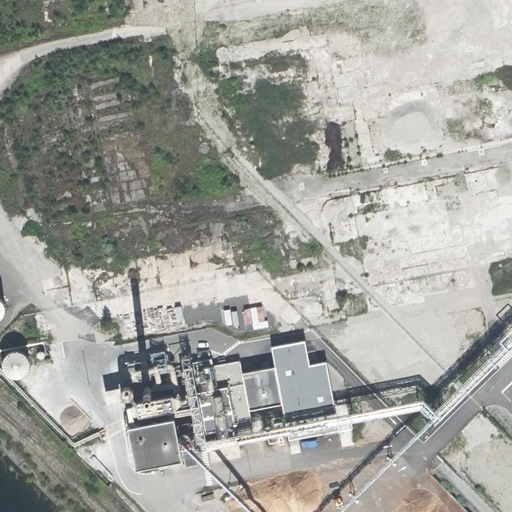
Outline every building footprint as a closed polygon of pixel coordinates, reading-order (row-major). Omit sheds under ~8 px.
[(403,361),(410,360),(416,357),(419,352),(421,345),(419,337),(414,332),(407,329),(399,330),(393,334),(389,341),(389,348),(392,355),(397,359),(403,361)] [(369,367),(376,367),(382,363),(386,359),(387,352),(386,344),(381,339),(373,336),(366,337),(359,341),(356,348),(356,355),(359,362),(363,365),(369,367)] [(17,379),(23,374),(27,366),(25,359),(21,354),(16,352),(10,351),(4,354),(0,359),(0,370),(1,373),(4,377),(10,379),(17,379)] [(213,438),(257,428),(243,359),(216,365),(214,359),(195,363),(196,367),(187,369),(193,394),(202,392),(213,438)] [(155,381),(177,377),(173,360),(151,364),(155,381)] [(150,384),(148,383),(146,383),(144,384),(142,385),(141,387),(141,389),(141,391),(142,393),(143,395),(145,396),(148,396),(150,395),(152,394),(153,392),(154,390),(154,388),(153,386),(152,385),(150,384)] [(129,399),(131,396),(132,391),(128,387),(123,387),(120,391),(120,396),(124,399),(129,399)] [(118,401),(116,389),(104,391),(106,403),(118,401)] [(172,410),(169,396),(133,402),(136,416),(172,410)] [(145,415),(124,419),(133,467),(182,458),(184,467),(194,465),(186,425),(174,427),(172,417),(147,422),(145,415)] [(142,511),(126,495),(121,501),(131,511),(142,511)]
